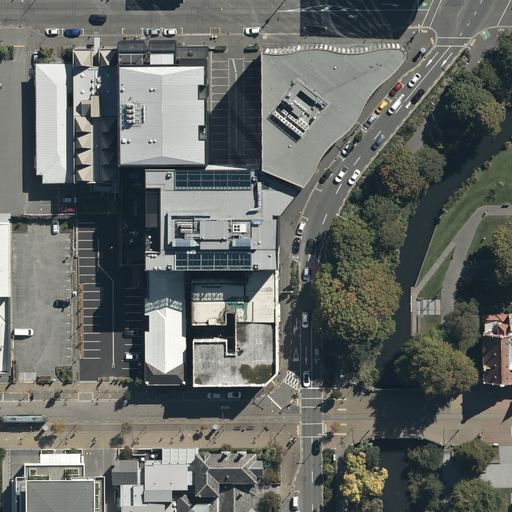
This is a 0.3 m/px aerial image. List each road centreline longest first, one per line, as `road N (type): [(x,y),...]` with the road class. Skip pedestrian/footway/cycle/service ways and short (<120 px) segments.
road 1 (tertiary): [(0,11),(478,10)]
road 2 (secondary): [(478,10),(336,193),(318,237),(311,290)]
road 3 (residential): [(255,407),(0,409)]
road 4 (secondary): [(311,290),(312,511)]
road 5 (secondary): [(311,290),(295,329),(291,380),(255,407)]
